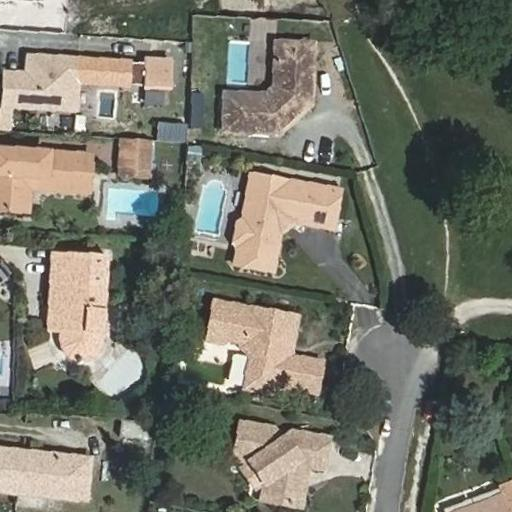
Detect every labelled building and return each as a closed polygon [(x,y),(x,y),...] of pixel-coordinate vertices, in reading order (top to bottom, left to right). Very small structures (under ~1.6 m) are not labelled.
[(264,96),(223,95),(222,132),(278,133),(310,104),(311,44),(274,43),(273,88),(264,96)] [(21,74),(21,83),(5,82),(3,105),(74,108),(76,81),(128,85),(130,63),(28,57),(27,74),(21,74)] [(142,86),(169,87),(170,62),(143,61),(142,86)] [(150,140),(120,139),(118,175),(148,176),(150,140)] [(0,209),(28,211),(29,188),(88,192),(90,155),(0,149),(0,209)] [(338,191),(251,174),(242,219),(236,222),(233,239),(237,244),(274,252),(280,225),(287,220),(330,229),(338,191)] [(271,270),(274,252),(237,244),(233,263),(271,270)] [(49,281),(63,282),(60,330),(59,340),(60,345),(61,349),(64,353),(71,358),(77,361),(83,361),(88,360),(93,357),(96,355),(99,350),(101,344),(102,337),(106,257),(51,254),(49,281)] [(294,316),(211,301),(204,340),(219,343),(223,339),(238,342),(237,347),(247,355),(241,387),(280,395),(281,387),(313,393),(319,363),(287,357),(280,355),(283,340),(290,341),(294,316)] [(280,355),(287,357),(290,341),(283,340),(280,355)] [(289,437),(278,445),(269,435),(236,431),(232,468),(248,470),(265,490),(263,507),(303,511),(305,487),(299,486),(301,468),(307,469),(323,471),(326,441),(289,437)] [(0,490),(19,492),(23,452),(0,449),(0,490)] [(89,459),(23,452),(19,492),(85,500),(89,459)] [(511,511),(511,479),(497,486),(501,496),(458,511),(511,511)]
